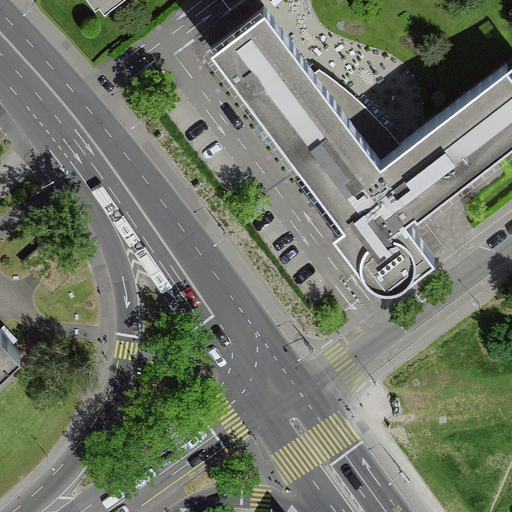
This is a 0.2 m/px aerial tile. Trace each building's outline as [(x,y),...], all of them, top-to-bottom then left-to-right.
[(89,0),(97,9),(100,6),(104,11),(118,0),(89,0)] [(317,73),(266,6),(211,47),(345,222),(334,230),(370,278),(381,284),(396,284),(409,277),(435,256),(407,218),(415,210),(418,214),(495,156),(511,143),(511,61),(427,126),(400,146),(383,159),(317,73)] [(321,70),(317,73),(383,159),(400,146),(382,123),(352,94),(321,70)] [(76,274),(46,241),(26,261),(56,293),(76,274)] [(0,372),(22,352),(0,328),(0,372)]
